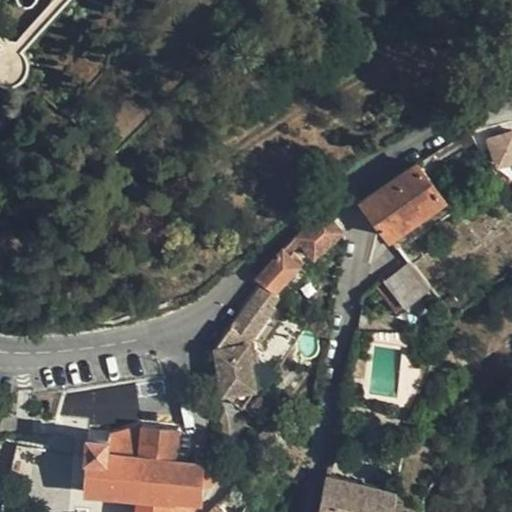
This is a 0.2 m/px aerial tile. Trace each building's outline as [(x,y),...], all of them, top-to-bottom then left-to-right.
[(0,0),(0,38),(8,46),(5,48),(2,49),(0,50),(0,79),(1,81),(7,84),(17,84),(24,80),(29,74),(31,68),(31,60),(29,55),(25,51),(71,0),(0,0)] [(462,139),(469,149),(478,144),(472,133),(462,139)] [(511,134),(492,142),(501,168),(511,163),(511,134)] [(366,204),(394,241),(447,201),(420,164),(366,204)] [(217,345),(225,392),(243,408),(259,391),(250,346),(279,310),(276,307),(284,298),(279,294),(306,264),(297,254),(304,246),(317,260),(346,235),(328,214),(288,251),(260,281),(267,284),(217,345)] [(387,278),(378,286),(399,314),(431,289),(412,265),(390,282),(387,278)] [(91,436),(88,495),(139,499),(141,499),(139,511),(196,511),(201,504),(206,504),(206,490),(221,484),(225,473),(225,468),(179,461),(179,447),(182,447),(184,431),(147,428),(115,436),(91,436)] [(395,511),(399,490),(331,478),(324,511),(395,511)]
